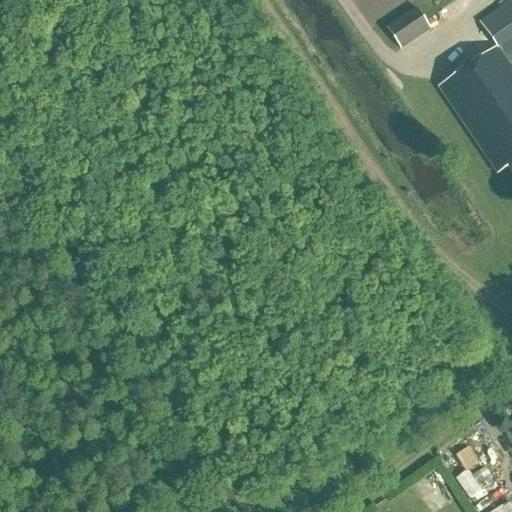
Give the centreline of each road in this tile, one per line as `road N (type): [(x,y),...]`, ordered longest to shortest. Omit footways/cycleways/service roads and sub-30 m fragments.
road 1 (residential): [(511,316),(409,219),(261,0)]
road 2 (track): [(335,511),(511,389)]
road 3 (track): [(340,0),(374,49),(404,67),(429,70),(487,0)]
